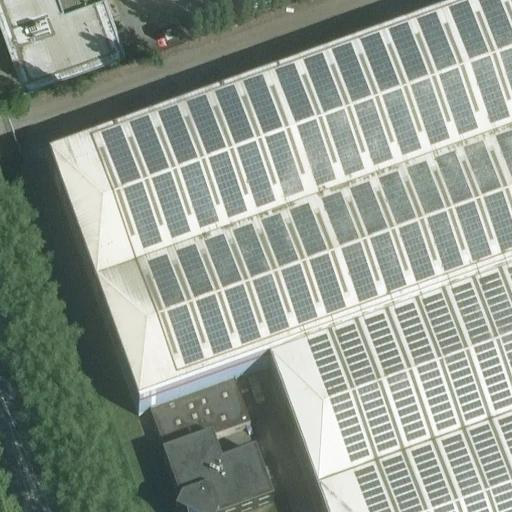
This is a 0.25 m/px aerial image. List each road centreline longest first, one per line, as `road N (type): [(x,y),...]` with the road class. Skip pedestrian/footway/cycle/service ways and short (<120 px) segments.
road 1 (unknown): [(0,111),(332,0)]
road 2 (unknown): [(393,0),(511,302)]
road 3 (unclassified): [(42,511),(0,395)]
